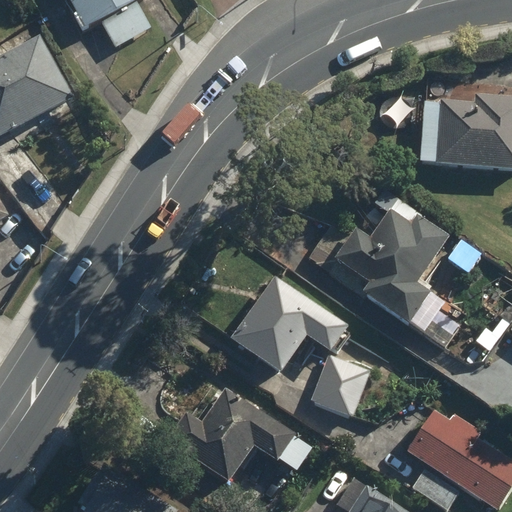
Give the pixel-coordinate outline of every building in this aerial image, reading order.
[(149,33),(135,8),(144,3),(141,0),(55,0),(78,40),(96,30),(110,55),(149,33)] [(0,147),(68,106),(31,45),(0,63),(0,147)] [(511,105),(472,103),(472,112),(430,110),(427,173),(469,175),(468,180),(511,182),(511,105)] [(412,290),(416,284),(420,287),(448,244),(390,206),(362,249),(347,271),(359,279),(343,303),(400,340),(426,300),(412,290)] [(267,284),(248,313),(223,351),(274,385),(299,348),(323,364),(326,361),(343,335),(267,284)] [(368,378),(326,361),(305,412),(347,429),(368,378)] [(303,457),(287,446),(290,443),(219,393),(199,422),(195,429),(181,419),(160,449),(223,492),(248,456),(270,472),(272,468),(287,479),(303,457)] [(398,459),(421,473),(407,495),(433,511),(442,511),(454,494),(482,511),(497,511),(511,489),(511,471),(472,446),(478,438),(449,420),(444,428),(425,417),(398,459)] [(394,511),(371,497),(349,484),(331,511),(394,511)] [(138,511),(97,485),(79,511),(138,511)]
